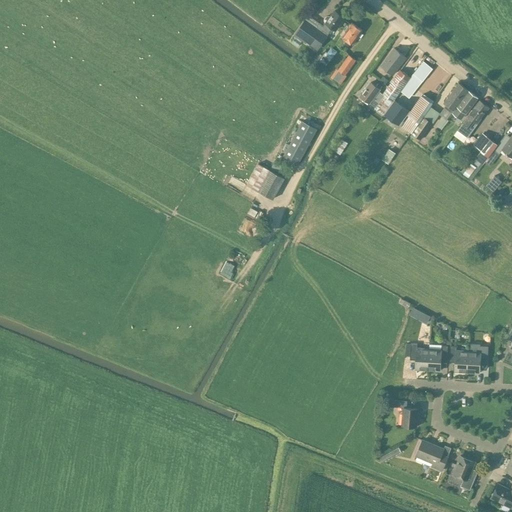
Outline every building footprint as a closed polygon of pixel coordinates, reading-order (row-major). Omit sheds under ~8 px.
[(336,30),(345,17),(335,10),(331,16),(329,16),(327,16),(326,16),(325,17),(324,18),(324,19),(324,21),(324,22),(326,24),(324,26),(320,24),(317,28),(305,19),(294,35),(306,44),(307,43),(318,50),(328,35),(327,35),(333,27),(336,30)] [(352,23),(337,44),(345,50),(351,43),(352,44),(363,30),(352,23)] [(317,59),(327,65),(336,51),(331,47),(327,52),(325,51),(322,55),(320,54),(317,59)] [(393,74),(407,57),(395,48),(381,65),(393,74)] [(345,75),(356,60),(349,55),(338,69),(337,69),(330,77),(340,84),(347,76),(345,75)] [(423,61),(413,74),(401,91),(409,98),(422,81),(433,69),(423,61)] [(383,94),(384,95),(375,107),(374,108),(383,115),(410,77),(400,70),(383,94)] [(379,91),(380,89),(382,87),(378,84),(376,86),(371,83),(361,96),(364,99),(370,103),(375,107),(384,95),(383,94),(379,91)] [(445,102),(447,103),(439,114),(447,119),(468,90),(459,83),(445,102)] [(461,120),(478,97),(469,91),(458,106),(458,105),(452,113),(461,120)] [(409,116),(401,126),(411,133),(418,124),(417,123),(418,122),(418,123),(433,103),(432,103),(434,100),(425,93),(423,96),(422,95),(408,115),(409,116)] [(385,114),(394,120),(399,124),(410,111),(404,107),(395,100),(385,114)] [(467,137),(478,123),(489,107),(480,101),(458,130),(467,137)] [(421,140),(433,123),(423,117),(411,134),(421,140)] [(299,164),(317,128),(302,121),(284,157),(299,164)] [(482,133),(473,145),(481,150),(480,151),(481,151),(472,163),(471,163),(464,173),(469,176),(476,167),(479,168),(497,144),(490,138),(490,139),(482,133)] [(499,153),(502,149),(511,156),(511,136),(507,143),(502,139),(494,150),(499,153)] [(340,155),(348,143),(342,139),(334,151),(340,155)] [(390,148),(381,160),(388,165),(396,152),(390,148)] [(499,153),(494,150),(491,154),(496,158),(499,153)] [(334,165),(339,157),(334,154),(329,162),(334,165)] [(271,168),(282,174),(286,168),(274,162),(271,168)] [(273,199),(285,178),(258,163),(246,184),(273,199)] [(493,192),(502,181),(495,176),(486,186),(493,192)] [(511,193),(511,192),(503,201),(508,206),(511,201),(511,193)] [(254,219),(258,212),(251,208),(249,211),(248,213),(247,213),(246,214),(254,219)] [(416,369),(428,369),(429,348),(417,347),(418,343),(411,343),(410,356),(417,356),(416,369)] [(448,345),(442,345),(429,344),(429,348),(428,369),(440,370),(441,358),(447,358),(448,345)] [(455,371),(467,372),(469,351),(457,350),(457,346),(450,346),(450,358),(456,359),(455,371)] [(481,352),(469,351),(467,372),(479,373),(480,360),(486,361),(487,348),(481,348),(481,352)] [(404,407),(404,408),(402,426),(417,427),(419,409),(407,408),(407,401),(393,399),(393,407),(404,407)] [(443,449),(423,440),(416,456),(433,463),(432,466),(442,470),(448,457),(441,454),(443,449)] [(399,447),(376,460),(382,462),(401,452),(399,447)] [(475,479),(469,477),(475,462),(460,456),(453,474),(464,478),(461,486),(470,490),(475,479)] [(511,486),(510,490),(498,484),(491,498),(511,508),(511,506),(511,486)]
